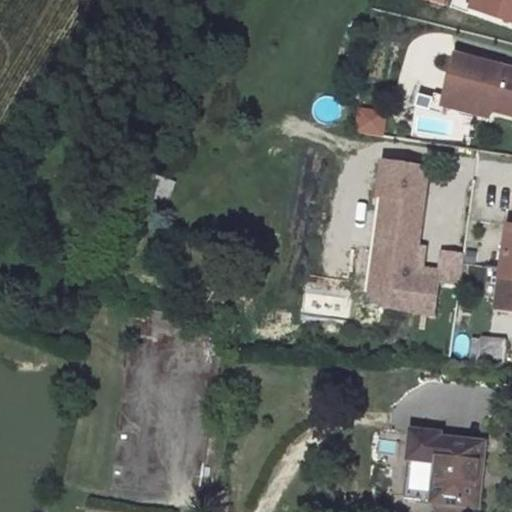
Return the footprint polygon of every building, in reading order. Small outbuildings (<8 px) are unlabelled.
[(511,0),(474,0),(472,9),(511,22),(511,0)] [(456,96),(466,59),(456,56),(443,106),(490,118),(492,110),(491,110),(492,105),(456,96)] [(344,96),(361,99),(366,60),(350,57),(344,96)] [(511,70),(466,59),(456,96),(492,105),(491,110),(492,110),(511,115),(511,70)] [(511,226),(506,269),(502,299),(500,308),(511,309),(511,226)] [(404,263),(401,283),(423,286),(426,267),(404,263)] [(486,297),(502,299),(506,269),(491,266),(486,297)] [(461,336),(459,355),(505,360),(507,341),(461,336)] [(438,464),(434,502),(441,502),(472,506),(478,506),(480,482),(477,482),(481,444),(442,440),(443,435),(413,432),(410,461),(438,464)] [(375,456),(396,459),(398,444),(378,441),(375,456)] [(222,496),(212,496),(212,511),(219,511),(220,506),(222,496)] [(227,511),(227,496),(222,496),(220,506),(219,511),(227,511)] [(441,502),(439,511),(470,511),(472,506),(441,502)]
